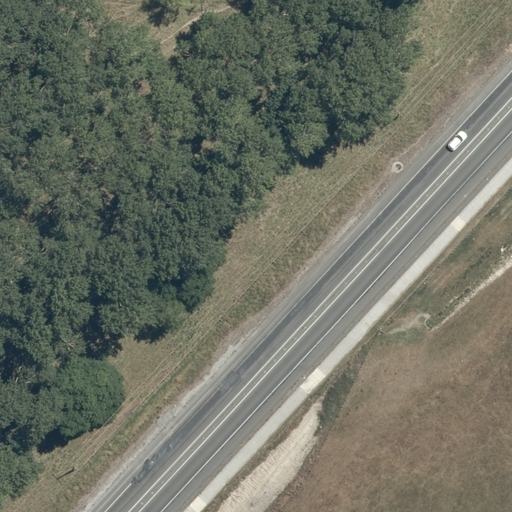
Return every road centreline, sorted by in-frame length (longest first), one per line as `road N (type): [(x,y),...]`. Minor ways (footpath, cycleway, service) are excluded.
road 1 (trunk): [(112,511),(511,83)]
road 2 (trunk): [(511,124),(155,511)]
